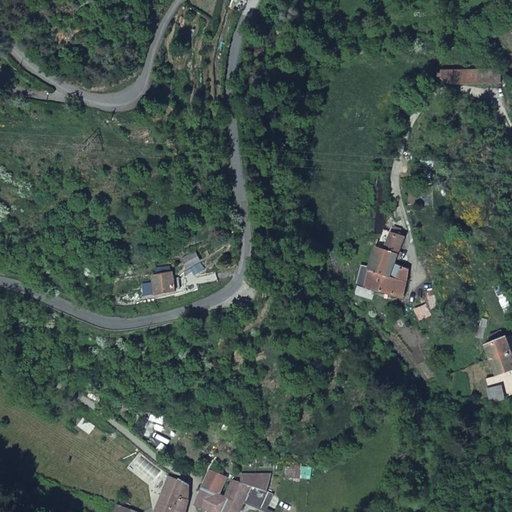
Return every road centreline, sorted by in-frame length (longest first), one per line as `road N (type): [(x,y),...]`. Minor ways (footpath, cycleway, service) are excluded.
road 1 (tertiary): [(0,281),(108,323),(169,316),(230,290),(247,253),(231,95),(237,45),(255,0)]
road 2 (unclassified): [(178,0),(138,90),(125,100),(77,97),(38,80),(0,41)]
